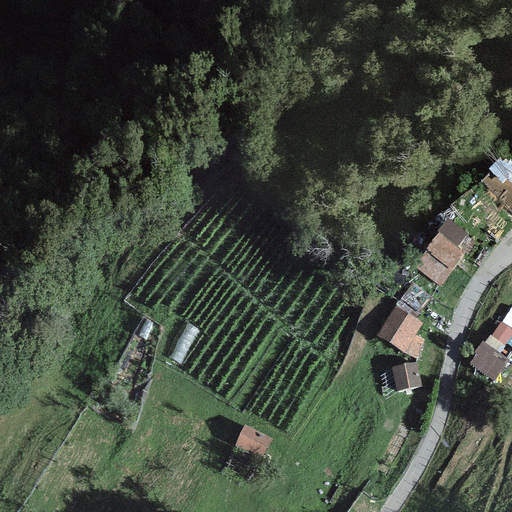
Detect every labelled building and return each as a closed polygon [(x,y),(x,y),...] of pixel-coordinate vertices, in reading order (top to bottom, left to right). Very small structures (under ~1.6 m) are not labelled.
[(511,167),(498,161),(482,195),(511,209),(511,167)] [(466,234),(447,220),(412,266),(442,288),(467,255),(456,247),(466,234)] [(423,324),(394,307),(377,337),(414,359),(425,341),(416,336),(423,324)] [(416,363),(391,368),(396,392),(421,387),(416,363)] [(273,440),(244,425),(233,447),(262,461),(273,440)]
